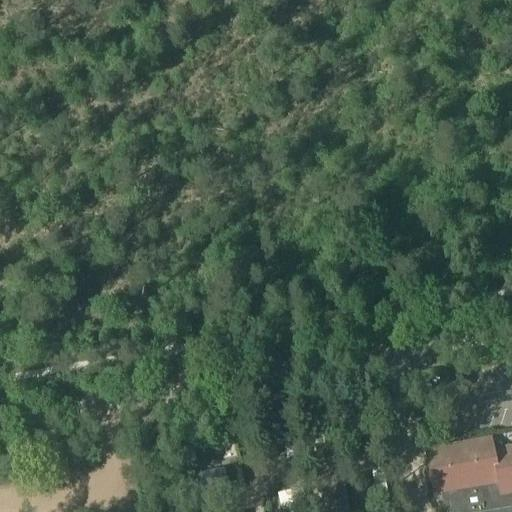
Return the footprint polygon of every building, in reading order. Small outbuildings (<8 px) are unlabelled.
[(350,416),(337,419),(344,452),(357,449),(355,439),(350,417),(350,416)] [(310,419),(297,421),(303,454),(316,452),(315,448),(310,419)] [(271,424),(259,426),(264,457),(276,456),(274,439),(272,428),(271,424)] [(492,443),(425,456),(434,505),(445,503),(446,511),(511,511),(511,450),(494,454),(492,443)] [(383,470),(372,471),(376,501),(377,511),(388,510),(383,470)] [(349,511),(343,474),(328,477),(334,511),(349,511)] [(183,483),(180,484),(182,497),(223,491),(221,477),(195,481),(183,483)] [(308,511),(304,490),(291,493),(295,508),(295,511),(308,511)]
